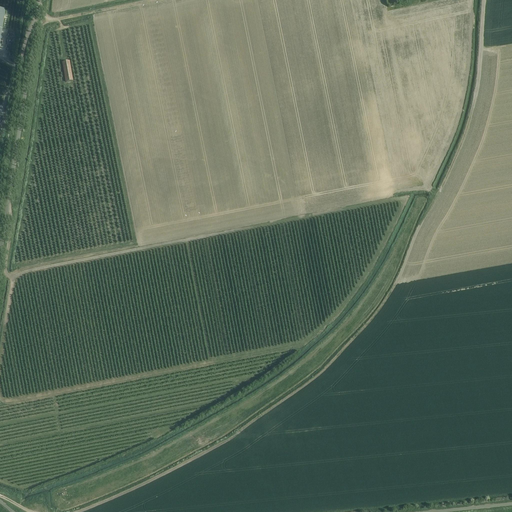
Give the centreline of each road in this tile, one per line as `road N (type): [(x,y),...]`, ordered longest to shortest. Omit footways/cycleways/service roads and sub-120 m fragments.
road 1 (track): [(7,206),(11,276),(410,192),(437,194),(477,88),(485,0)]
road 2 (unclassified): [(0,254),(39,0)]
road 3 (track): [(225,440),(76,511)]
road 4 (track): [(35,24),(153,0)]
